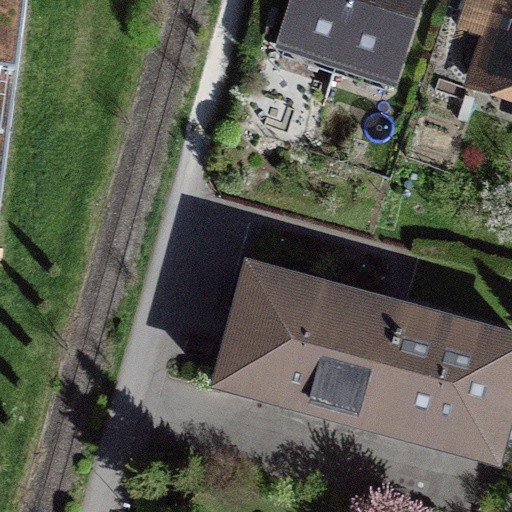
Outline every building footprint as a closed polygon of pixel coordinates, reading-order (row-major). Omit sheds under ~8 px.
[(0,0),(0,248),(29,0),(0,0)] [(339,62),(359,0),(298,0),(284,44),(339,62)] [(393,79),(418,0),(359,0),(339,62),(393,79)] [(511,0),(509,0),(503,20),(469,9),(463,29),(496,40),(483,81),(511,90),(511,0)] [(511,411),(511,344),(249,272),(220,378),(500,454),(511,411)]
